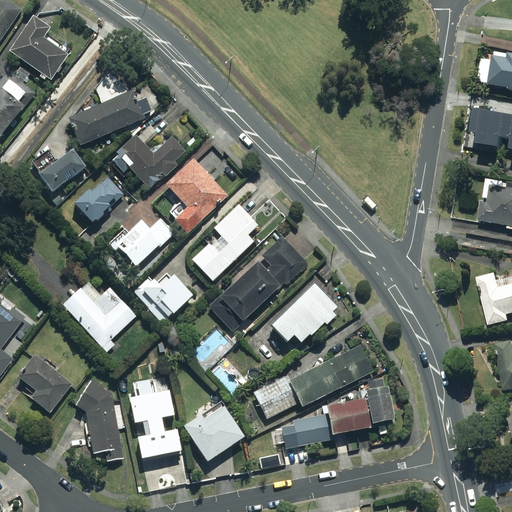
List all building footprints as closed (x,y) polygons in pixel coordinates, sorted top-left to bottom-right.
[(0,0),(0,43),(1,44),(24,11),(8,0),(0,0)] [(37,18),(13,53),(53,81),(71,56),(47,40),(54,30),(37,18)] [(511,59),(498,57),(493,87),(511,89),(511,59)] [(0,142),(38,95),(28,87),(35,78),(27,72),(20,80),(10,72),(0,85),(0,142)] [(136,92),(71,121),(84,148),(147,119),(146,116),(153,112),(148,99),(141,102),(136,92)] [(511,117),(479,111),(475,133),(482,134),(481,144),(503,148),(505,138),(511,139),(511,117)] [(138,137),(119,155),(121,156),(115,162),(127,175),(133,170),(150,189),(152,187),(154,189),(162,181),(160,179),(165,175),(168,178),(180,166),(177,163),(187,153),(174,138),(156,156),(147,146),(159,134),(152,127),(140,138),(138,137)] [(76,152),(43,176),(56,194),(90,169),(76,152)] [(177,222),(190,235),(231,197),(197,161),(169,187),(190,210),(177,222)] [(93,192),(78,205),(96,225),(98,223),(102,223),(107,218),(107,215),(114,208),(112,206),(120,198),(121,200),(126,196),(110,179),(95,194),(93,192)] [(511,183),(487,180),(482,223),(511,226),(511,183)] [(261,228),(241,207),(216,230),(231,246),(221,255),(212,245),(194,261),(215,283),(257,243),(251,237),(261,228)] [(145,222),(119,248),(131,258),(139,269),(163,245),(164,246),(177,234),(164,221),(153,231),(145,222)] [(97,227),(88,236),(97,245),(106,237),(97,227)] [(235,284),(210,308),(237,336),(310,265),(284,238),(264,257),(273,266),(268,271),(261,264),(237,287),(235,284)] [(499,274),(482,279),(493,327),(511,322),(511,321),(511,316),(511,315),(511,279),(501,282),(499,274)] [(151,278),(135,293),(164,325),(171,319),(176,315),(177,316),(197,298),(178,278),(175,281),(169,275),(159,284),(157,282),(155,283),(151,278)] [(319,285),(275,328),(291,344),(298,338),(304,346),(313,337),(314,339),(328,325),(330,327),(340,318),(336,315),(342,309),(319,285)] [(85,291),(66,308),(109,354),(117,346),(113,342),(139,318),(113,291),(98,305),(85,291)] [(5,301),(0,297),(0,379),(15,360),(3,350),(28,319),(15,309),(12,313),(2,305),(5,301)] [(511,340),(499,343),(507,391),(511,390),(511,340)] [(290,378),(255,394),(269,421),(302,404),(305,409),(377,372),(363,346),(293,382),(290,378)] [(75,386),(38,357),(21,378),(39,393),(34,400),(53,415),(75,386)] [(370,393),(377,427),(399,422),(392,389),(387,390),(385,380),(370,383),(372,393),(370,393)] [(114,396),(95,384),(88,397),(80,408),(90,414),(96,456),(107,454),(109,463),(126,460),(114,396)] [(173,394),(134,402),(139,426),(151,424),(154,438),(142,440),(146,461),(185,453),(181,432),(168,435),(165,420),(178,418),(173,394)] [(283,428),(288,451),(340,440),(339,437),(374,430),(373,415),(368,401),(330,408),(331,415),(295,422),(295,426),(283,428)] [(187,429),(211,464),(248,439),(227,409),(208,422),(205,417),(187,429)]
